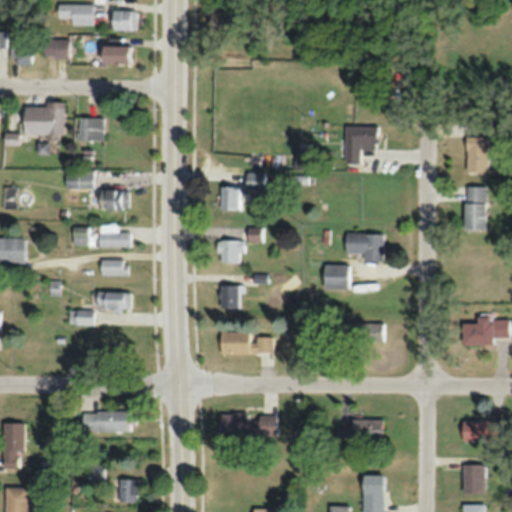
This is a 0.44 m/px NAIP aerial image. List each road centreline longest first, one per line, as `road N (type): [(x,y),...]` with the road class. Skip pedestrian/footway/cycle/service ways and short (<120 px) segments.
road 1 (tertiary): [(179,511),(177,0)]
road 2 (residential): [(0,381),(511,382)]
road 3 (residential): [(425,511),(430,132)]
road 4 (residential): [(0,85),(177,85)]
